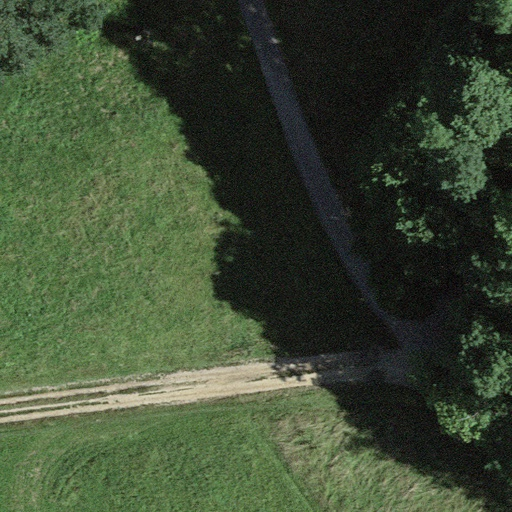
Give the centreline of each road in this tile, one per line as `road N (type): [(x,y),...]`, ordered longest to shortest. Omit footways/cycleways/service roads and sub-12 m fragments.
road 1 (track): [(422,359),(0,415)]
road 2 (track): [(422,359),(362,275),(320,187),(252,0)]
road 3 (track): [(511,216),(422,359)]
